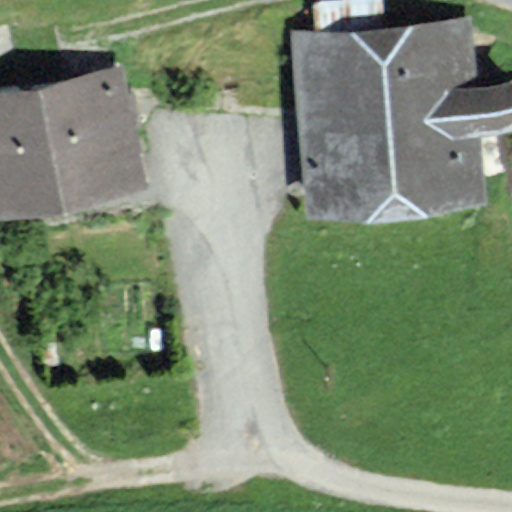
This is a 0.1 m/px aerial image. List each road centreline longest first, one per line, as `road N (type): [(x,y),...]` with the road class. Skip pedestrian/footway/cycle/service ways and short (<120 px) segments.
road 1 (track): [(277,461),(0,496)]
road 2 (track): [(511,504),(424,498),(277,461)]
road 3 (track): [(217,0),(0,59)]
road 4 (track): [(0,350),(100,484)]
